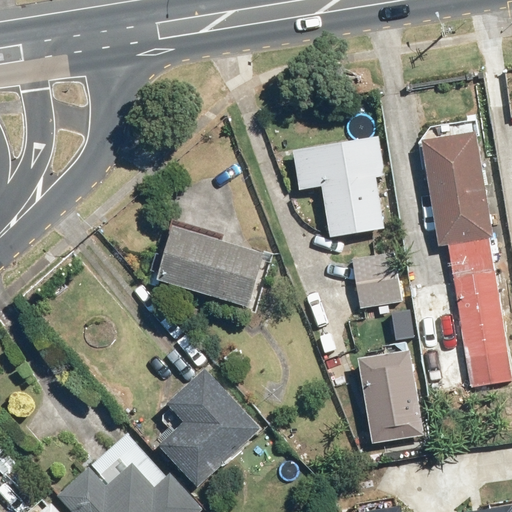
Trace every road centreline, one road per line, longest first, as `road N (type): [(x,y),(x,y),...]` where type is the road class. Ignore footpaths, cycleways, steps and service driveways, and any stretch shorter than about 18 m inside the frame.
road 1 (unclassified): [(104,36),(104,126),(94,156),(78,182),(0,244)]
road 2 (primary): [(104,36),(331,0)]
road 3 (unclassified): [(0,221),(25,191),(32,151),(27,49)]
